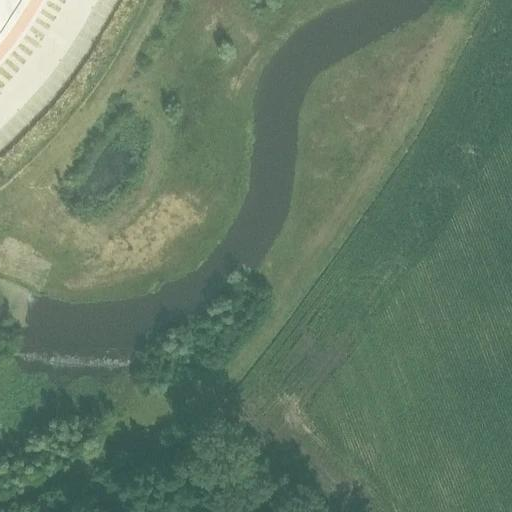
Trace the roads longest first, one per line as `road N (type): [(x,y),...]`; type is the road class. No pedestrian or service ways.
road 1 (track): [(465,0),(391,139),(204,398),(31,492),(0,499)]
road 2 (track): [(0,202),(81,128),(160,0)]
